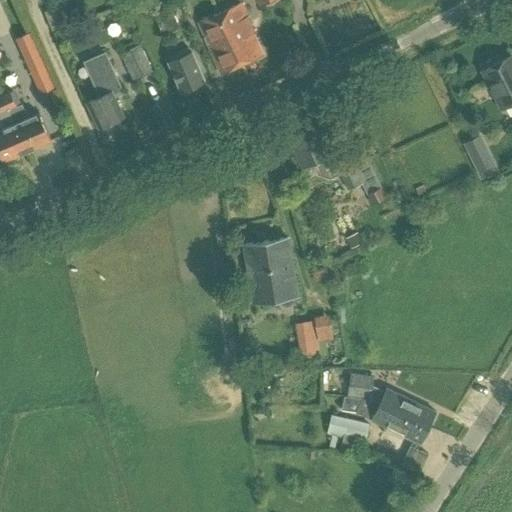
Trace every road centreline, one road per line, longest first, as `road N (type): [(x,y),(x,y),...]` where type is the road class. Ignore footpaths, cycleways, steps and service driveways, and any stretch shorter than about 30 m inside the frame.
road 1 (tertiary): [(479,0),(0,226)]
road 2 (unclassified): [(426,511),(511,380)]
